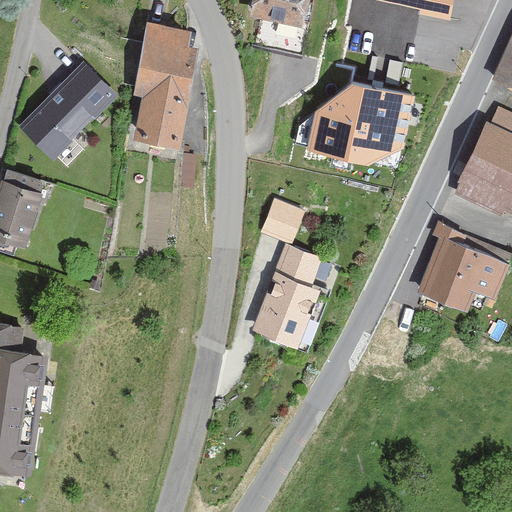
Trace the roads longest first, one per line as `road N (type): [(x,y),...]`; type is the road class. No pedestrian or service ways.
road 1 (tertiary): [(511,0),(377,295),(251,511)]
road 2 (tertiary): [(168,511),(205,384),(230,246),(234,139),(224,46),(203,0)]
road 3 (residential): [(33,0),(0,146)]
